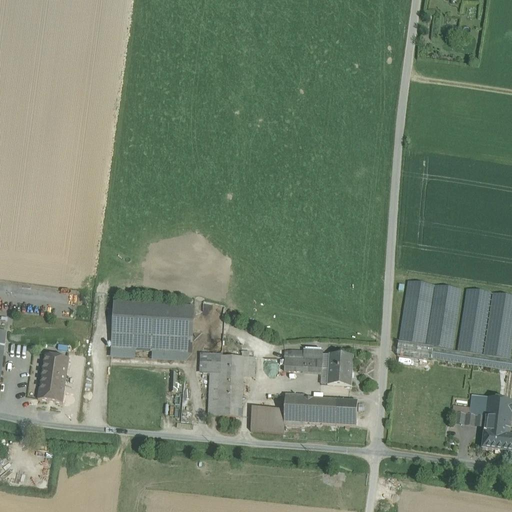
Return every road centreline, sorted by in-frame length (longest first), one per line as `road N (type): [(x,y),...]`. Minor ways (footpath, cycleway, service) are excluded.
road 1 (residential): [(417,0),(399,130),(377,451)]
road 2 (residential): [(0,415),(377,451)]
road 3 (residential): [(377,451),(511,471)]
